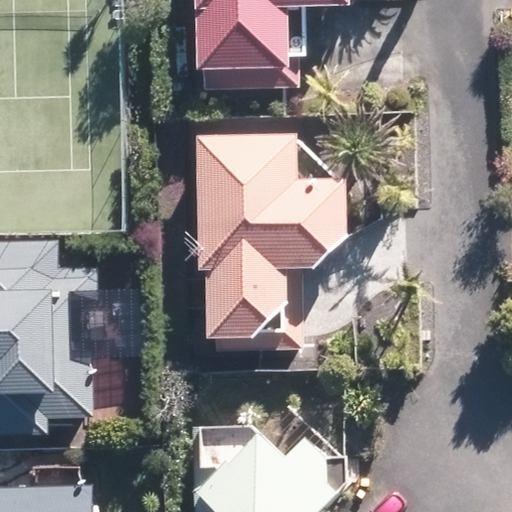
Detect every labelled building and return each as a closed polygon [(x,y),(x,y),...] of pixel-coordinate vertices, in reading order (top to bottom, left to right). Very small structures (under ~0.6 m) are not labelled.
[(366,0),(221,0),(224,83),(313,79),(310,3),(366,1),(366,0)] [(310,295),(309,264),(339,263),(374,224),(372,177),(306,179),(305,134),(222,137),(228,332),(272,330),(310,295)] [(104,258),(0,259),(0,437),(106,436),(104,258)] [(349,511),(340,503),(361,482),(291,414),(282,424),(205,427),(208,511),(349,511)] [(91,511),(91,494),(0,496),(0,511),(91,511)]
